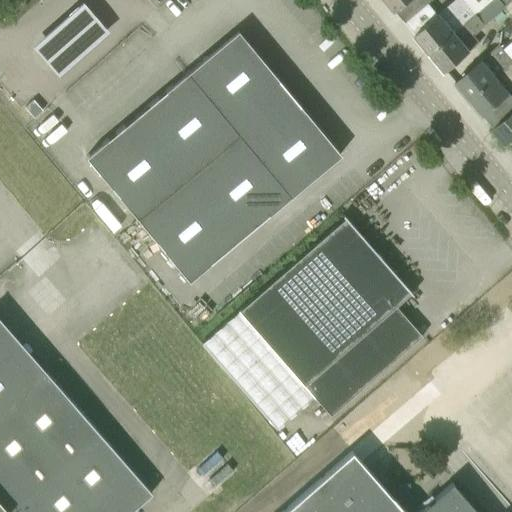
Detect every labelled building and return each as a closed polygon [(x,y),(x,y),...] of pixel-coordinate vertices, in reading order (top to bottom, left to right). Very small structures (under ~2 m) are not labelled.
[(85,0),(84,0),(35,43),(60,72),(111,29),(85,0)] [(386,0),(396,11),(408,0),(386,0)] [(455,0),(438,14),(414,34),(429,52),(476,12),(465,0),(455,0)] [(511,14),(511,0),(489,0),(476,12),(429,52),(445,72),(471,50),(471,49),(479,42),(475,35),(487,26),(486,25),(506,8),(511,14)] [(240,33),(191,75),(241,136),(290,94),(240,33)] [(468,97),(511,61),(511,60),(508,56),(509,55),(500,44),(455,81),(461,89),(460,92),(464,95),(466,95),(468,97)] [(511,61),(468,97),(471,102),(471,104),(474,108),(477,108),(483,116),(511,92),(509,90),(511,87),(511,61)] [(241,136),(191,75),(142,115),(192,177),(241,136)] [(290,94),(241,136),(291,195),(340,154),(290,94)] [(34,117),(42,110),(33,100),(25,107),(34,117)] [(507,144),(507,143),(511,139),(511,112),(493,128),(497,132),(497,135),(501,140),(504,140),(507,144)] [(192,177),(142,115),(87,159),(89,159),(88,160),(139,221),(192,177)] [(241,236),(291,195),(241,136),(192,177),(241,236)] [(139,221),(188,280),(241,236),(192,177),(139,221)] [(413,294),(343,214),(342,215),(344,217),(201,343),(276,429),(313,396),(330,416),(422,335),(396,305),(410,293),(412,295),(413,294)] [(0,511),(129,511),(152,492),(46,370),(15,397),(0,379),(0,511)] [(405,511),(351,450),(280,511),(476,511),(451,482),(417,511),(405,511)]
